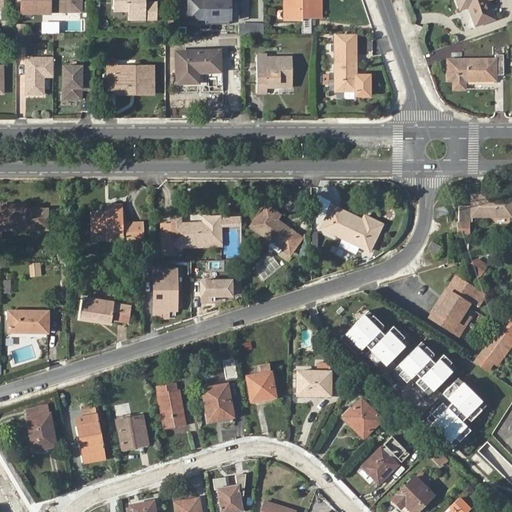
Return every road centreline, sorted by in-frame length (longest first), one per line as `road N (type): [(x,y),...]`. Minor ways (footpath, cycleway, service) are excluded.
road 1 (residential): [(429,167),(427,226),(391,269),(0,395)]
road 2 (tertiary): [(0,166),(429,167)]
road 3 (tertiary): [(424,131),(0,133)]
road 4 (residential): [(353,511),(315,473),(269,446),(91,497),(70,511)]
road 5 (residential): [(384,0),(424,131)]
